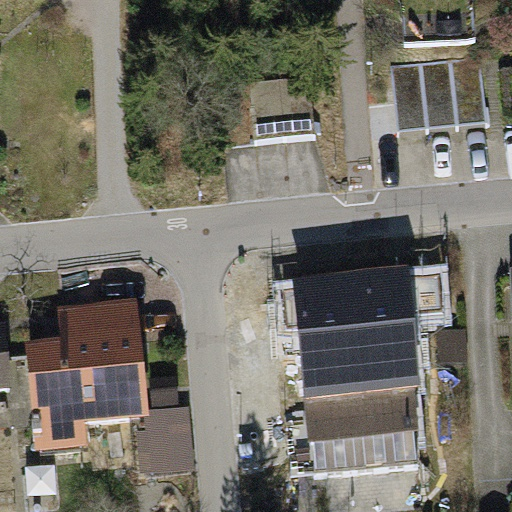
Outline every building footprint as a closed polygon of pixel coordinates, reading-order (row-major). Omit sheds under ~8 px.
[(0,146),(21,147),(24,47),(0,45),(0,146)] [(495,57),(401,68),(409,137),(503,127),(495,57)] [(319,78),(249,82),(252,139),(322,135),(319,78)] [(223,89),(153,90),(155,169),(225,167),(223,89)] [(437,443),(420,284),(358,291),(361,325),(322,329),(335,454),(437,443)] [(76,346),(47,351),(64,456),(106,449),(103,432),(169,421),(151,307),(71,320),(76,346)] [(24,325),(0,327),(0,396),(31,394),(24,325)]
